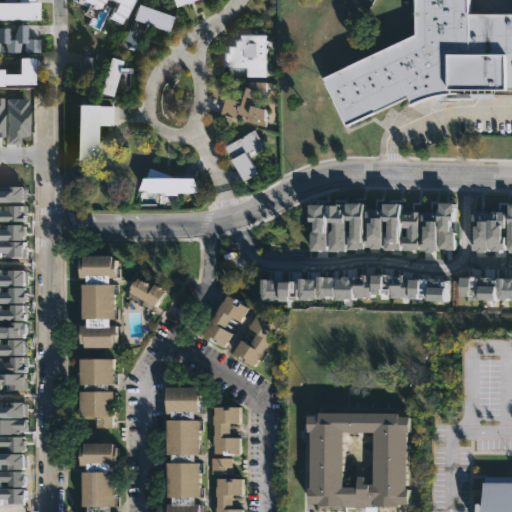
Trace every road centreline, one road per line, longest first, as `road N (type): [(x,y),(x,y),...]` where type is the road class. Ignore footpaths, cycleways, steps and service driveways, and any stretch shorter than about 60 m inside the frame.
road 1 (residential): [(511,179),(337,178),(203,224),(51,226)]
road 2 (residential): [(51,511),(53,156)]
road 3 (residential): [(203,224),(202,290),(144,400),(145,511)]
road 4 (residential): [(231,218),(244,246),(267,262),(449,266),(465,259)]
road 5 (residential): [(231,218),(193,136),(201,43),(238,0)]
road 6 (residential): [(265,511),(259,403),(169,347)]
road 7 (residential): [(208,27),(169,56),(148,99),(156,129),(193,136)]
road 8 (residential): [(53,156),(57,0)]
